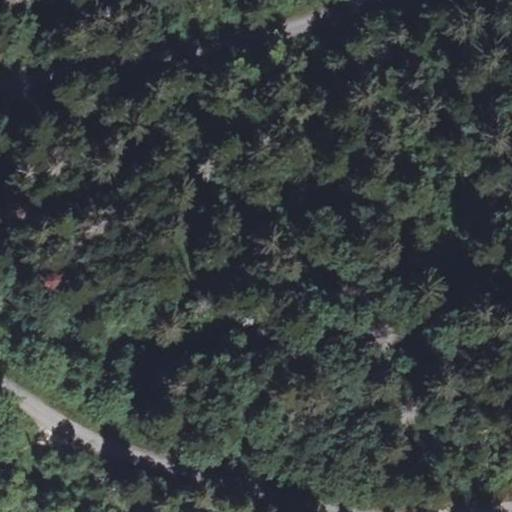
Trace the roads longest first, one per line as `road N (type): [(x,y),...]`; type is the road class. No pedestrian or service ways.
road 1 (tertiary): [(379,0),(231,47),(0,92)]
road 2 (tertiary): [(0,385),(107,452),(322,511)]
